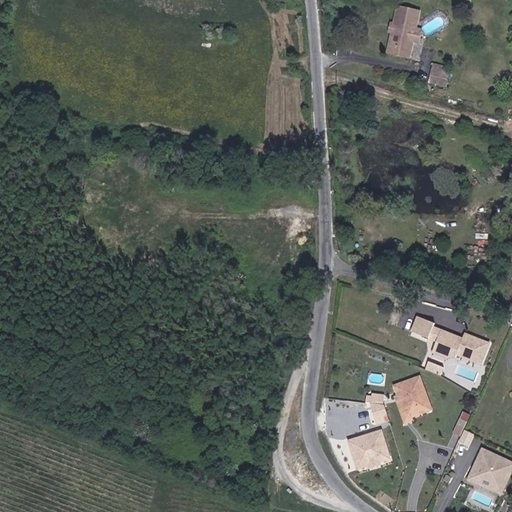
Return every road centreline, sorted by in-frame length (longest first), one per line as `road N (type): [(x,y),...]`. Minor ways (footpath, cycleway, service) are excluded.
road 1 (unclassified): [(329,252),(313,429),(326,461),(378,511)]
road 2 (unclassified): [(313,0),(329,252)]
road 3 (residential): [(329,252),(367,279),(511,319)]
